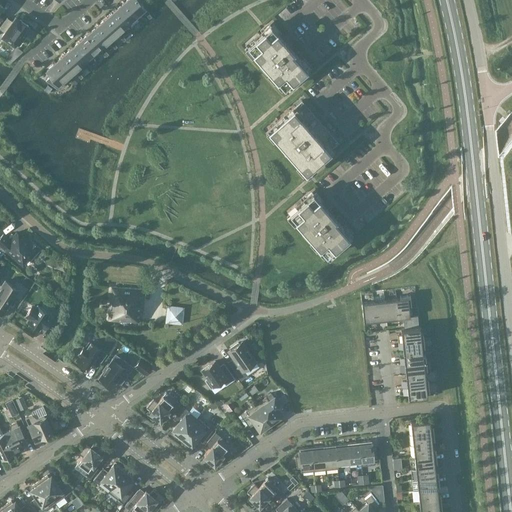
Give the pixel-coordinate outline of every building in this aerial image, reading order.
[(137,0),(126,0),(124,2),(135,16),(144,8),(137,0)] [(127,23),(135,16),(124,2),(115,10),(127,23)] [(115,10),(106,17),(118,31),(127,23),(115,10)] [(24,37),(21,35),(28,25),(20,19),(19,21),(15,17),(12,22),(6,18),(0,26),(0,28),(4,32),(1,36),(14,45),(15,42),(18,45),(24,37)] [(110,38),(118,31),(106,17),(98,25),(110,38)] [(89,32),(101,46),(110,38),(98,25),(89,32)] [(307,67),(292,50),(289,52),(288,50),(290,48),(286,44),(284,46),(283,44),(284,43),(269,26),(260,34),(247,45),(283,87),(307,67)] [(101,46),(89,32),(81,40),(92,53),(101,46)] [(81,40),(72,47),(84,61),(92,53),(81,40)] [(84,61),(72,47),(64,55),(75,68),(84,61)] [(67,75),(75,68),(64,55),(55,62),(68,77),(69,77),(67,75)] [(68,77),(55,62),(46,70),(51,75),(45,80),(56,88),(68,77)] [(301,100),(288,111),(279,119),(268,129),(305,171),(338,142),(323,125),(321,126),(316,121),(318,119),(316,117),(301,100)] [(505,198),(511,204),(511,183),(510,182),(502,190),(508,195),(505,198)] [(311,193),(302,201),(289,212),(326,255),(349,234),(334,217),(332,219),(330,217),(332,215),(329,211),(326,213),(325,211),(326,210),(311,193)] [(0,230),(8,237),(15,229),(6,223),(0,230)] [(29,239),(28,240),(23,236),(21,237),(16,232),(9,240),(3,234),(0,237),(0,248),(4,252),(5,251),(22,266),(29,258),(30,260),(40,249),(29,239)] [(303,253),(297,257),(304,268),(309,264),(303,253)] [(286,276),(300,269),(295,258),(281,265),(286,276)] [(13,286),(4,280),(0,287),(0,303),(6,307),(14,295),(19,298),(26,287),(16,281),(13,286)] [(138,321),(140,321),(142,289),(111,286),(107,320),(130,322),(130,321),(138,321)] [(398,318),(402,317),(410,316),(409,315),(408,305),(411,304),(410,294),(400,295),(401,298),(396,299),(398,318)] [(396,299),(384,300),(386,319),(398,318),(396,299)] [(375,320),(386,319),(384,300),(373,301),(375,320)] [(363,321),(375,320),(373,301),(361,302),(363,321)] [(29,323),(28,324),(34,328),(36,327),(38,328),(40,326),(44,328),(53,315),(37,305),(35,308),(31,305),(25,316),(29,318),(27,321),(29,323)] [(182,324),(184,308),(168,306),(165,323),(182,324)] [(410,316),(402,317),(403,328),(418,326),(417,315),(409,315),(410,316)] [(400,329),(401,340),(423,337),(422,330),(420,330),(419,326),(418,326),(403,328),(400,329)] [(401,340),(402,351),(422,349),(421,345),(424,344),(423,337),(401,340)] [(85,366),(84,367),(86,368),(87,368),(91,362),(96,366),(105,354),(100,350),(100,349),(91,343),(92,342),(90,341),(89,342),(89,341),(85,347),(83,346),(78,352),(80,354),(76,360),(85,366)] [(235,361),(230,365),(240,379),(246,375),(242,370),(254,361),(241,342),(238,343),(237,342),(229,348),(230,349),(228,351),(235,361)] [(404,363),(425,360),(425,353),(422,353),(422,349),(402,351),(404,363)] [(103,371),(99,377),(101,378),(100,380),(108,386),(109,384),(111,386),(116,380),(115,379),(119,374),(123,377),(131,367),(115,355),(107,365),(107,366),(104,371),(103,371)] [(140,357),(134,366),(144,373),(150,364),(140,357)] [(404,363),(405,374),(424,372),(424,368),(426,368),(425,360),(404,363)] [(234,378),(222,363),(218,366),(214,361),(201,370),(207,378),(204,380),(210,388),(221,380),(225,385),(234,378)] [(405,374),(406,385),(425,383),(428,383),(427,376),(424,376),(424,372),(405,374)] [(428,383),(425,383),(406,385),(407,397),(426,395),(426,391),(429,390),(428,383)] [(150,412),(148,415),(153,419),(155,416),(159,419),(167,410),(172,414),(180,404),(165,391),(157,402),(152,398),(146,407),(150,410),(149,411),(150,412)] [(255,404),(271,426),(279,420),(277,418),(279,417),(272,407),(278,403),(270,393),(255,404)] [(211,412),(215,407),(208,402),(205,407),(211,412)] [(213,410),(217,417),(228,410),(224,403),(213,410)] [(262,432),(271,426),(255,404),(240,414),(247,425),(252,421),(259,431),(261,430),(262,432)] [(172,433),(180,439),(197,418),(182,406),(174,416),(179,420),(172,429),(174,431),(172,433)] [(31,414),(24,417),(34,439),(34,440),(52,432),(51,432),(47,423),(50,422),(47,416),(44,417),(43,414),(36,417),(31,414)] [(197,418),(180,439),(188,446),(189,444),(191,445),(199,436),(203,440),(212,430),(197,418)] [(411,433),(430,431),(433,431),(432,424),(429,424),(429,419),(410,421),(411,433)] [(2,433),(12,452),(13,452),(12,451),(12,452),(12,451),(22,446),(22,445),(21,445),(20,442),(25,439),(16,421),(9,425),(9,430),(2,433)] [(431,442),(431,438),(433,438),(433,431),(430,431),(411,433),(412,444),(431,442)] [(211,446),(203,455),(208,459),(205,462),(210,466),(213,463),(214,463),(218,466),(225,457),(221,454),(229,444),(214,432),(206,442),(211,446)] [(1,458),(12,452),(2,433),(0,434),(0,455),(1,457),(1,458)] [(361,444),(359,444),(361,465),(373,464),(373,459),(377,459),(376,448),(372,448),(371,440),(361,441),(361,444)] [(356,442),(346,443),(348,462),(356,461),(357,466),(361,465),(359,444),(356,444),(356,442)] [(432,446),(431,442),(412,444),(414,456),(435,453),(434,446),(432,446)] [(337,446),(335,447),(337,468),(337,463),(348,462),(346,443),(337,444),(337,446)] [(90,478),(97,468),(102,461),(102,462),(98,458),(97,458),(100,454),(96,451),(98,448),(93,444),(90,447),(89,446),(89,447),(84,444),(78,453),(82,456),(74,467),(90,478)] [(325,469),(337,468),(335,447),(332,447),(332,444),(322,445),(325,469)] [(325,469),(322,445),(313,446),(313,449),(311,449),(313,471),(325,469)] [(301,472),(313,471),(311,449),(308,450),(308,447),(298,448),(299,456),(295,457),(296,468),(300,467),(301,472)] [(195,460),(202,452),(198,448),(191,455),(195,460)] [(436,461),(435,453),(414,456),(415,467),(434,465),(433,461),(436,461)] [(399,457),(392,458),(393,469),(400,468),(399,457)] [(107,492),(124,470),(116,464),(115,466),(113,464),(105,474),(100,470),(92,480),(107,492)] [(416,478),(438,476),(437,469),(434,469),(434,465),(415,467),(416,478)] [(132,476),(124,470),(107,492),(122,503),(130,493),(125,489),(132,480),(131,478),(132,476)] [(38,480),(54,502),(70,492),(62,481),(57,485),(50,475),(48,477),(47,474),(38,480)] [(438,483),(438,476),(416,478),(417,490),(436,488),(436,484),(438,483)] [(260,503),(265,508),(281,491),(267,478),(258,487),(254,483),(246,491),(250,495),(249,496),(250,496),(247,499),(252,504),(255,501),(258,505),(260,503)] [(37,511),(40,511),(54,502),(38,480),(30,486),(32,488),(30,490),(37,499),(31,503),(37,511)] [(419,501),(440,499),(439,492),(437,492),(436,488),(417,490),(419,501)] [(154,498),(157,495),(152,491),(149,494),(145,490),(137,500),(132,496),(124,506),(131,511),(144,511),(147,508),(152,511),(159,503),(154,499),(155,499),(154,498)] [(340,490),(334,494),(342,504),(348,499),(340,490)] [(354,506),(359,511),(375,511),(372,508),(377,504),(369,494),(364,499),(367,503),(358,510),(355,506),(354,506)] [(298,511),(286,498),(277,507),(281,511),(280,511),(298,511)] [(441,506),(440,499),(419,501),(419,511),(423,511),(439,510),(438,506),(441,506)] [(11,500),(2,506),(6,511),(29,511),(26,507),(21,510),(14,501),(12,502),(11,500)]
